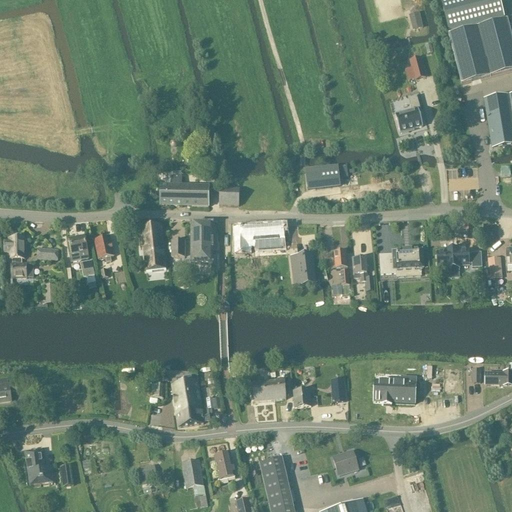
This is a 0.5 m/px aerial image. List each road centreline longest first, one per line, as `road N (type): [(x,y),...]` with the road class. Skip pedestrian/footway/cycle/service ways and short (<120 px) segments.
road 1 (tertiary): [(0,435),(94,424),(168,436),(313,427),(418,432),(511,399)]
road 2 (unclassified): [(222,217),(511,214)]
road 3 (unclassified): [(222,217),(0,215)]
road 4 (track): [(300,192),(303,149),(261,0)]
